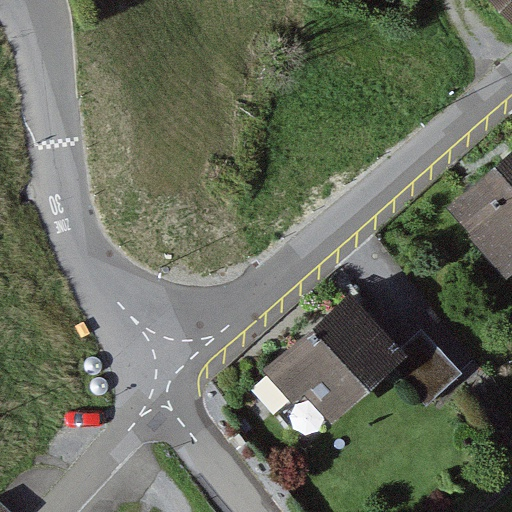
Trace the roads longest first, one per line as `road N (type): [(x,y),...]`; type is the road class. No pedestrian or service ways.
road 1 (residential): [(511,81),(165,372)]
road 2 (residential): [(165,372),(106,290),(79,232),(28,0)]
road 3 (residential): [(252,511),(193,437),(165,372)]
